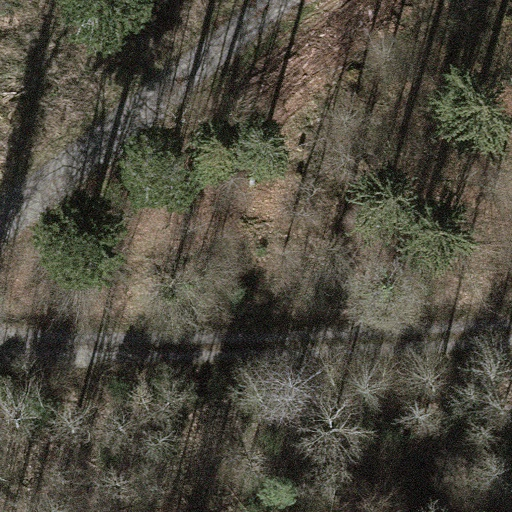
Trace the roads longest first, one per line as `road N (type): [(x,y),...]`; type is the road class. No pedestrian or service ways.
road 1 (track): [(511,336),(425,349),(0,335)]
road 2 (track): [(293,0),(0,231)]
